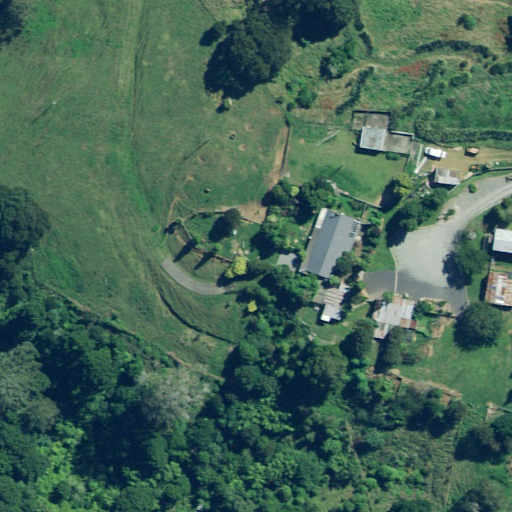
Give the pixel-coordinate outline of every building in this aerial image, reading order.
[(386,134),(387,132),(360,129),(358,148),(408,155),(411,138),(386,134)] [(459,171),(433,169),(432,184),(458,186),(459,171)] [(275,264),(300,201),(266,187),(240,250),(275,264)] [(489,209),(439,207),(438,233),(488,235),(489,209)] [(352,221),(320,210),(300,269),(331,280),(339,256),(346,258),(352,240),(346,238),(352,221)] [(511,232),(495,230),(492,251),(511,253),(511,232)] [(469,250),(443,248),(441,284),(467,286),(469,250)] [(507,277),(488,274),(483,303),(511,306),(511,280),(507,279),(507,277)] [(350,287),(340,284),(338,290),(315,284),(310,301),(324,306),(320,320),(327,322),(328,317),(340,321),(350,287)] [(413,303),(394,299),(393,306),(374,302),(371,322),(408,329),(413,303)]
